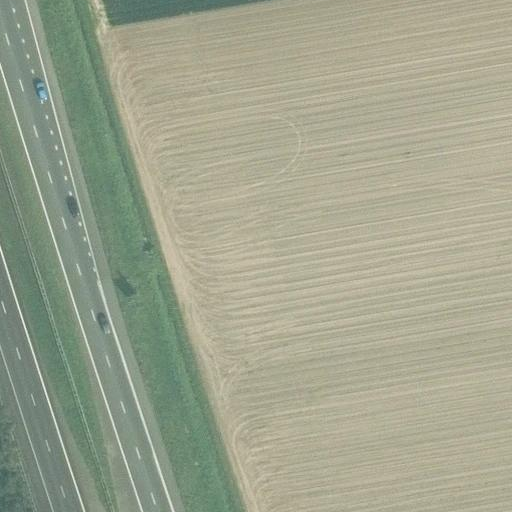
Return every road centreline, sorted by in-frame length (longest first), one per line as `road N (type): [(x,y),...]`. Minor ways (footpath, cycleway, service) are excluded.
road 1 (motorway): [(158,511),(0,10)]
road 2 (motorway): [(0,291),(70,511)]
